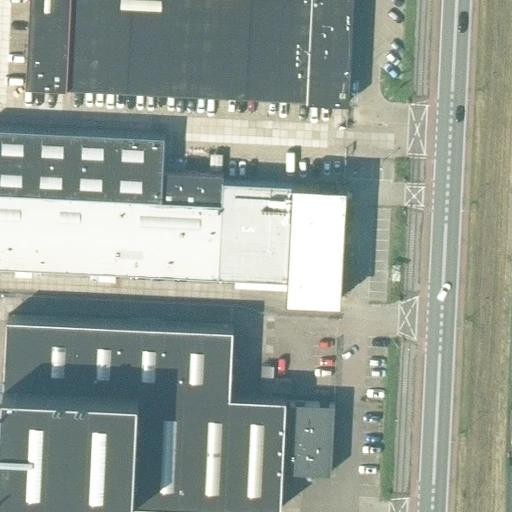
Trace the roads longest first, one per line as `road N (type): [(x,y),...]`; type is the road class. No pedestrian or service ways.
road 1 (tertiary): [(431,511),(456,0)]
road 2 (unknown): [(377,0),(374,88),(362,110),(34,96),(0,86)]
